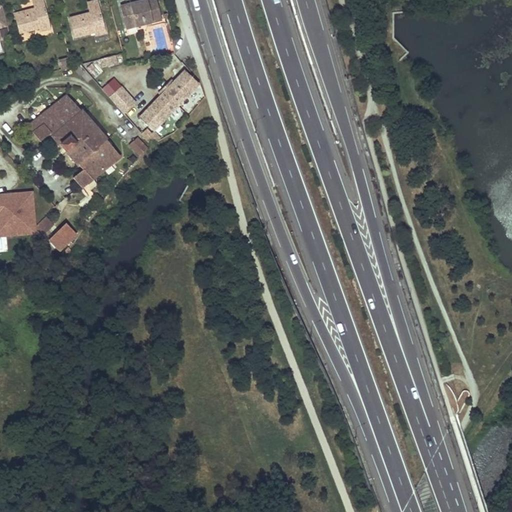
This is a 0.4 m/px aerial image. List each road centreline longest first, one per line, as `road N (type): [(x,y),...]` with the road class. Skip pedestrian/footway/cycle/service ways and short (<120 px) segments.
road 1 (trunk): [(203,0),(268,192),(396,511)]
road 2 (trunk): [(231,0),(410,511)]
road 3 (trunk): [(431,457),(272,0)]
road 4 (trunk): [(431,457),(433,425),(304,0)]
